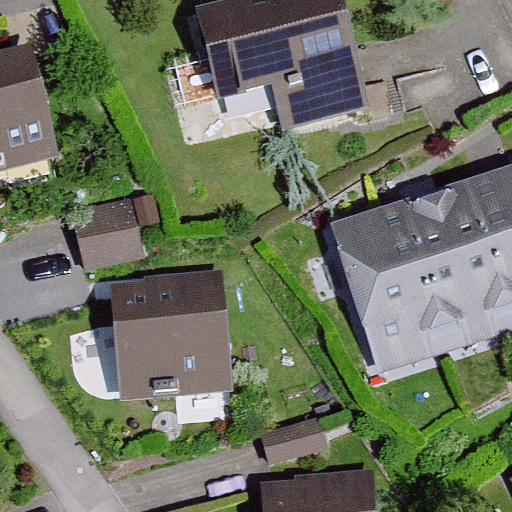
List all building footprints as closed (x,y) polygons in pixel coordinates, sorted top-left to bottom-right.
[(365,118),(339,0),(285,0),(195,20),(214,106),(276,92),(285,136),(365,118)] [(0,177),(56,167),(33,50),(0,56),(0,177)] [(379,382),(511,343),(511,181),(336,232),(379,382)] [(122,398),(235,396),(233,285),(120,287),(122,398)] [(270,511),(379,511),(379,481),(271,482),(270,511)]
